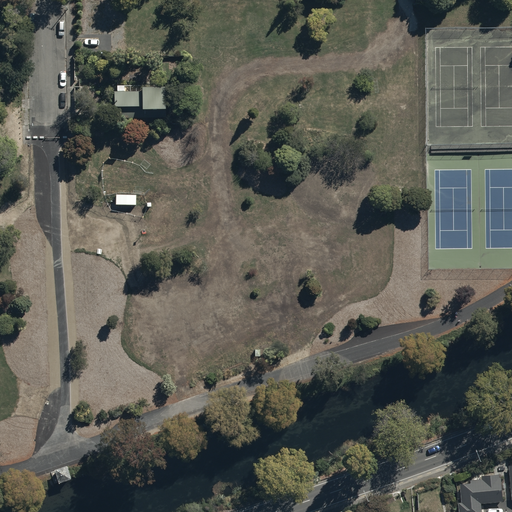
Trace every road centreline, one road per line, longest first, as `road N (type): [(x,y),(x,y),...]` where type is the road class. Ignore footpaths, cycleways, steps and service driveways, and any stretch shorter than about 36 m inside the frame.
road 1 (secondary): [(511,427),(277,511)]
road 2 (residential): [(46,137),(45,0)]
